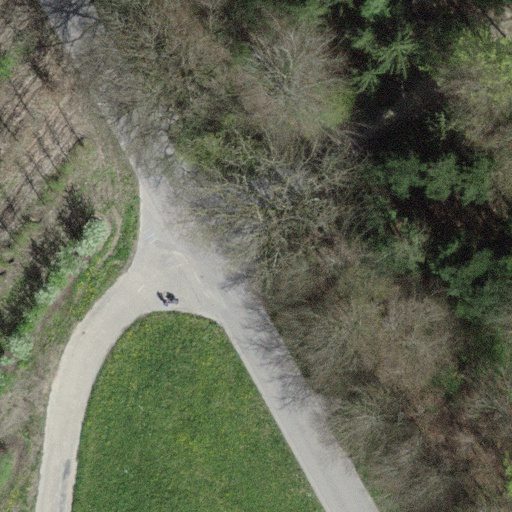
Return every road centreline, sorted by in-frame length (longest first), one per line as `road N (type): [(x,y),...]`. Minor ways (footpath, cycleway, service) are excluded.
road 1 (track): [(511,18),(184,261)]
road 2 (residential): [(184,261),(110,318),(73,367),(51,427),(40,511)]
road 3 (tertiary): [(184,261),(36,0)]
road 4 (tertiary): [(324,511),(184,261)]
